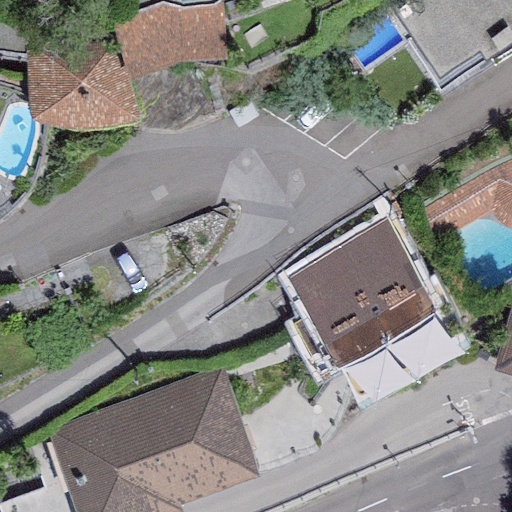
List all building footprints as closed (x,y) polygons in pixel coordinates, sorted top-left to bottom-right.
[(114,38),(25,49),(29,114),(39,116),(47,117),(68,118),(84,118),(98,117),(113,115),(124,113),(135,110),(139,106),(128,73),(167,59),(173,56),(182,54),(188,53),(193,53),(225,53),(220,0),(219,0),(215,3),(188,6),(180,7),(168,3),(163,2),(158,2),(149,5),(141,7),(132,11),(126,16),(120,22),(116,30),(114,38)] [(511,0),(397,0),(392,4),(412,35),(407,38),(437,84),(511,35),(511,0)] [(511,151),(508,154),(425,200),(440,234),(491,207),(494,213),(498,218),(503,222),(509,223),(511,223),(511,151)] [(385,218),(290,277),(311,311),(293,323),(319,365),(336,354),(340,360),(436,301),(385,218)] [(511,302),(507,313),(493,364),(511,369),(511,302)] [(222,365),(48,430),(78,511),(159,511),(183,503),(180,495),(259,465),(222,365)]
